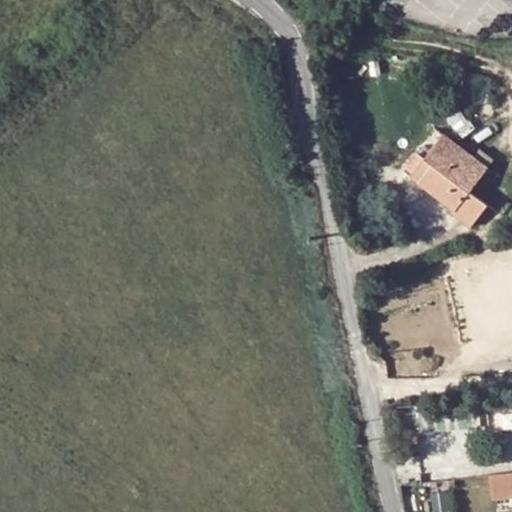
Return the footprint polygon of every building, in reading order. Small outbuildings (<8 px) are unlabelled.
[(460,135),(473,125),(458,105),(445,114),(460,135)] [(366,131),(361,118),(349,123),(355,135),(366,131)] [(413,172),(411,174),(455,209),(453,212),(471,225),(489,203),(471,188),(487,167),(444,133),(425,157),(419,153),(407,168),(413,172)] [(368,181),(365,160),(349,162),(352,183),(368,181)] [(394,194),(386,180),(365,192),(374,207),(394,194)] [(511,396),(487,399),(490,429),(511,427),(511,396)] [(422,435),(490,429),(487,399),(420,403),(422,435)] [(511,472),(494,474),(496,496),(511,494),(511,472)]
